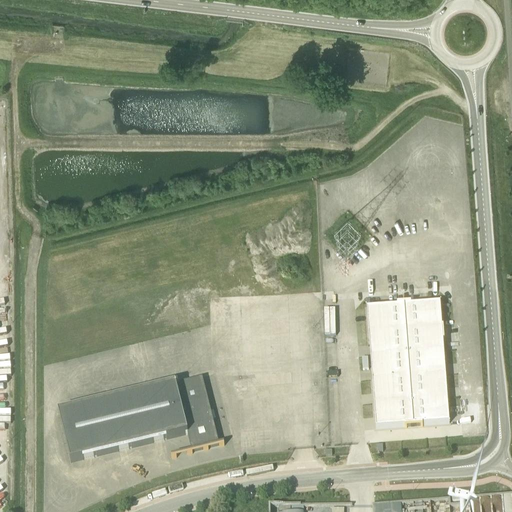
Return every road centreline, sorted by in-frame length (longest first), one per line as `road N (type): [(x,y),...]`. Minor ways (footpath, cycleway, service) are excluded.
road 1 (unclassified): [(148,511),(241,486),(465,467),(493,455)]
road 2 (unclassified): [(493,455),(499,441),(476,119)]
road 3 (unknown): [(361,511),(346,311),(349,296),(375,284)]
road 4 (secondary): [(374,29),(132,0)]
